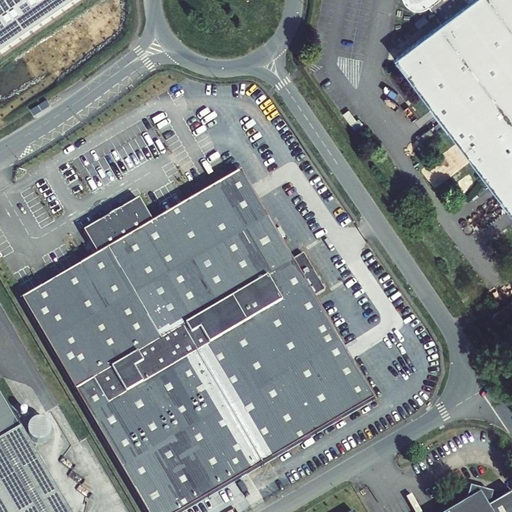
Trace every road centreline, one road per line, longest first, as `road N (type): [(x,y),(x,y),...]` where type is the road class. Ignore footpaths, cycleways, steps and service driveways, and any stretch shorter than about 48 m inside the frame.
road 1 (residential): [(287,92),(488,386)]
road 2 (residential): [(276,511),(488,386)]
road 3 (unknown): [(379,103),(430,197),(511,278)]
road 4 (residential): [(118,77),(0,153)]
road 5 (unknown): [(379,103),(357,99),(331,72),(340,0)]
road 6 (unknown): [(372,455),(397,490),(467,453)]
